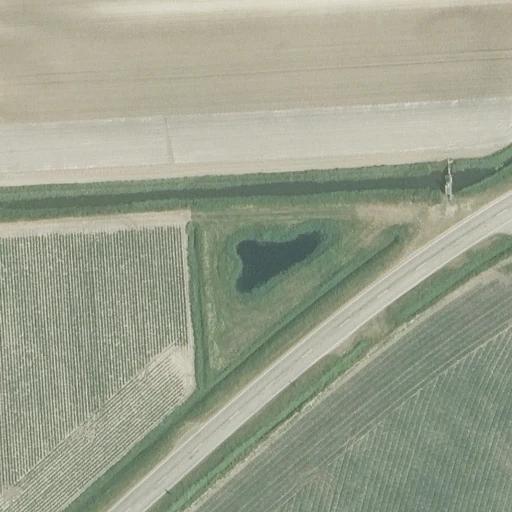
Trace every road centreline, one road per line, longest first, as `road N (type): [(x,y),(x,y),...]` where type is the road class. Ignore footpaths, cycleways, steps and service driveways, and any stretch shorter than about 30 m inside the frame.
road 1 (tertiary): [(124,511),(342,322),(511,205)]
road 2 (track): [(470,232),(452,216),(421,212),(174,221)]
